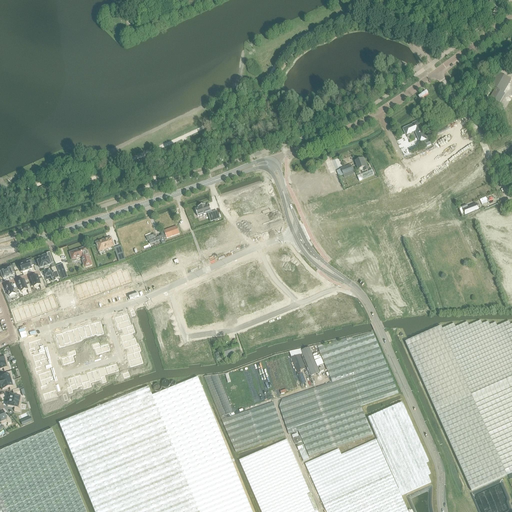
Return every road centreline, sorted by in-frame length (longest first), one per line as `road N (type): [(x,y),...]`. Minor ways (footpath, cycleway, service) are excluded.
road 1 (tertiary): [(443,511),(440,465),(377,323),(342,278)]
road 2 (tertiary): [(224,177),(0,251)]
road 3 (unclassified): [(273,162),(377,112),(435,72)]
road 4 (residential): [(169,287),(185,338),(298,303)]
road 5 (residential): [(44,329),(59,376),(121,356),(106,311)]
road 6 (residential): [(477,276),(399,286),(355,219)]
